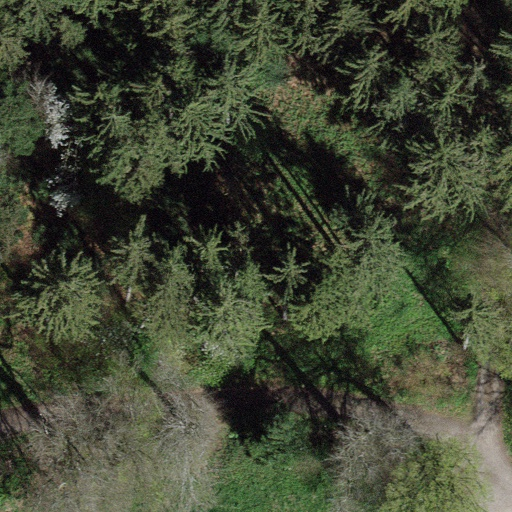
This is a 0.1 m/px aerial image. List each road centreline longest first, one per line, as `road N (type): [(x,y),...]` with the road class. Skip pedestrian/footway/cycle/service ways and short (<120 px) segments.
road 1 (track): [(0,486),(449,399)]
road 2 (track): [(449,399),(415,0)]
